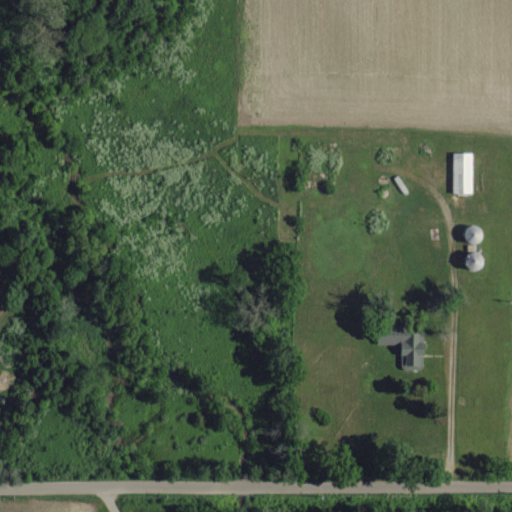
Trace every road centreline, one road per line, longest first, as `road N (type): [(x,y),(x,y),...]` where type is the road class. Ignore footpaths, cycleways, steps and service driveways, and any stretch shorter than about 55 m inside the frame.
road 1 (residential): [(511,486),(259,486)]
road 2 (residential): [(233,486),(0,487)]
